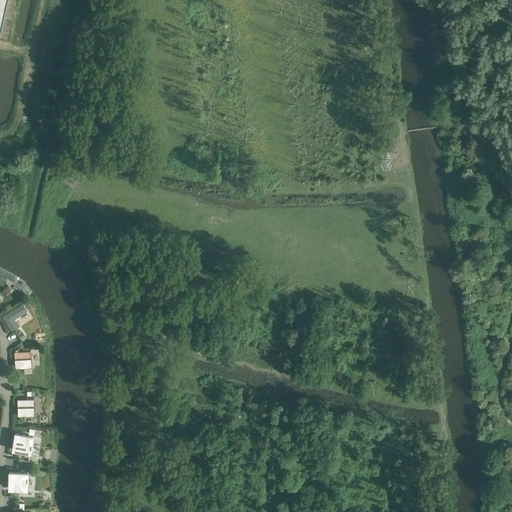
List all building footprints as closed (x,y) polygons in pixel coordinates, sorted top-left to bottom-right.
[(14,319),(26,311),(22,304),(2,316),(12,330),(19,325),(16,320),(15,321),(14,319)] [(30,350),(14,351),(15,368),(32,366),(31,361),(32,361),(32,357),(31,357),(30,350)] [(34,399),(17,399),(17,415),(34,415),(34,410),(35,410),(35,406),(34,406),(34,399)] [(32,436),(15,433),(12,449),(30,452),(30,448),(32,448),(32,444),(31,444),(32,436)] [(32,452),(39,453),(42,436),(35,435),(32,452)] [(28,481),(28,477),(27,477),(27,473),(9,472),(9,488),(26,489),(27,481),(28,481)]
